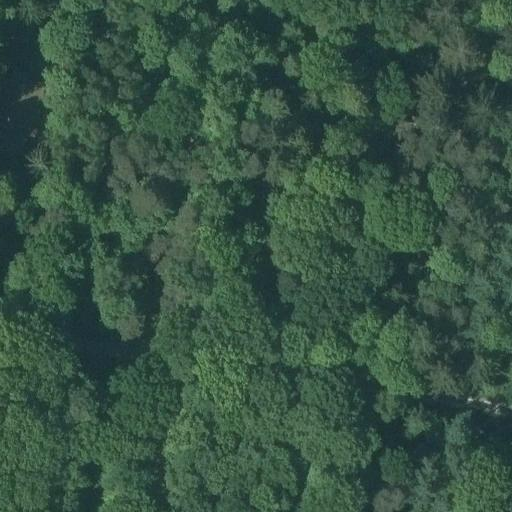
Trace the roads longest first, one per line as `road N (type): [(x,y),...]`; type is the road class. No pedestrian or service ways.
road 1 (track): [(215,0),(163,359)]
road 2 (track): [(511,412),(163,359)]
road 3 (track): [(163,359),(152,511)]
